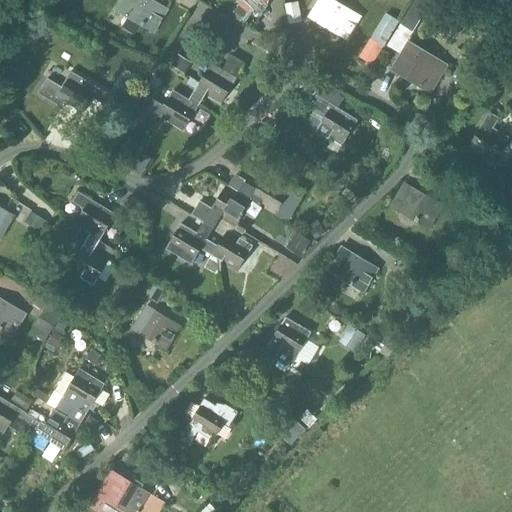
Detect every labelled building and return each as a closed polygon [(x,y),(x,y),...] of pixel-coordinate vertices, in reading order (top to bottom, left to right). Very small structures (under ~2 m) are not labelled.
[(124,24),(138,32),(141,26),(155,35),(170,10),(152,0),(136,0),(127,17),(127,18),(124,24)] [(286,0),(283,4),(295,15),(309,0),(286,0)] [(361,18),(334,0),(317,0),(308,17),(347,41),(361,18)] [(415,0),(401,26),(389,47),(401,54),(391,70),(431,95),(448,65),(408,41),(410,39),(420,45),(427,32),(417,26),(430,5),(429,5),(431,0),(415,0)] [(296,16),(280,19),(283,40),(299,38),(296,16)] [(396,21),(389,17),(377,38),(361,62),(369,68),(386,43),(384,42),(396,21)] [(190,101),(199,106),(207,93),(223,103),(247,63),(234,55),(224,70),(211,63),(190,101)] [(93,98),(99,88),(71,72),(69,77),(71,78),(64,89),(48,78),(42,88),(82,114),(93,98)] [(133,122),(143,106),(149,96),(122,80),(119,85),(121,86),(115,97),(99,88),(93,98),(133,122)] [(199,106),(190,101),(174,91),(166,105),(149,96),(143,106),(184,131),(199,106)] [(358,120),(317,95),(311,105),(327,114),(318,129),(343,145),(358,120)] [(494,128),(500,118),(490,112),(471,142),(483,150),(475,167),(488,176),(509,138),(494,128)] [(224,190),(249,206),(252,202),(275,217),(291,191),(278,182),(277,184),(265,176),(256,191),(245,184),(238,195),(226,187),(224,190)] [(429,230),(443,206),(415,189),(401,213),(429,230)] [(236,228),(249,206),(224,190),(201,228),(211,234),(220,219),(236,228)] [(78,192),(72,202),(84,209),(75,225),(90,234),(89,237),(99,243),(116,215),(78,192)] [(16,216),(0,206),(0,239),(1,240),(16,216)] [(211,234),(201,228),(197,234),(182,224),(166,249),(179,258),(180,256),(193,263),(201,249),(208,239),(211,234)] [(208,239),(201,249),(223,262),(225,258),(241,268),(253,246),(240,238),(239,240),(227,232),(218,246),(208,239)] [(68,270),(94,286),(106,266),(91,256),(99,243),(89,237),(68,270)] [(365,293),(379,269),(352,252),(337,276),(365,293)] [(161,303),(168,291),(148,279),(141,291),(161,303)] [(511,307),(511,287),(508,285),(499,295),(511,307)] [(0,330),(13,338),(27,314),(0,297),(0,330)] [(167,351),(182,327),(154,309),(138,334),(167,351)] [(300,351),(312,333),(287,317),(261,358),(274,366),(278,360),(288,367),(299,351),(300,351)] [(476,368),(487,357),(461,331),(450,342),(476,368)] [(310,355),(298,375),(309,382),(322,362),(310,355)] [(55,408),(81,424),(105,384),(79,369),(55,408)] [(432,410),(442,401),(415,372),(405,380),(432,410)] [(0,429),(5,432),(12,419),(32,431),(38,420),(0,396),(0,429)] [(217,403),(216,405),(204,398),(180,440),(189,446),(197,432),(214,442),(224,424),(230,427),(239,412),(227,404),(217,403)] [(39,435),(65,451),(81,424),(55,408),(39,435)] [(405,439),(394,415),(385,419),(380,408),(367,414),(382,449),(405,439)] [(359,482),(369,472),(341,442),(331,452),(359,482)] [(496,479),(506,470),(497,460),(487,469),(496,479)] [(127,511),(139,511),(151,493),(122,476),(107,500),(127,511)] [(442,490),(462,511),(489,511),(490,511),(457,477),(442,490)] [(293,511),(282,501),(272,511),(293,511)]
